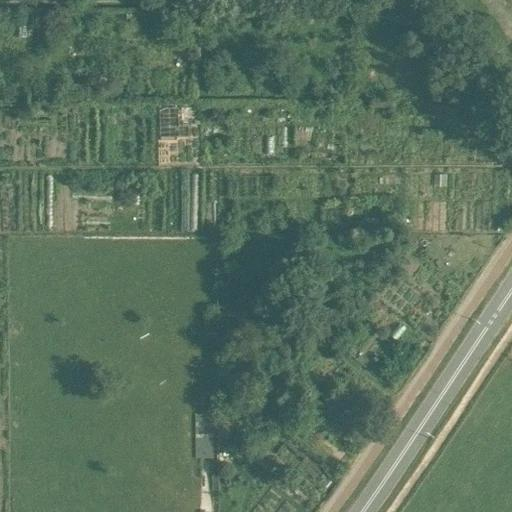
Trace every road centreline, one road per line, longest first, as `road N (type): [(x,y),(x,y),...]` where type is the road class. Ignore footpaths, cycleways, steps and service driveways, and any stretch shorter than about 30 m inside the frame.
road 1 (tertiary): [(358,511),(511,288)]
road 2 (track): [(404,19),(454,59),(511,151)]
